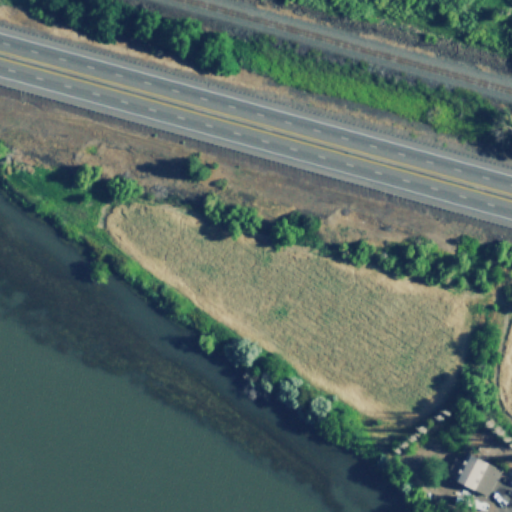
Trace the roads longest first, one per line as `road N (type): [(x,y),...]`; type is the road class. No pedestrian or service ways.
road 1 (motorway): [(0,67),(511,210)]
road 2 (motorway): [(511,184),(0,44)]
